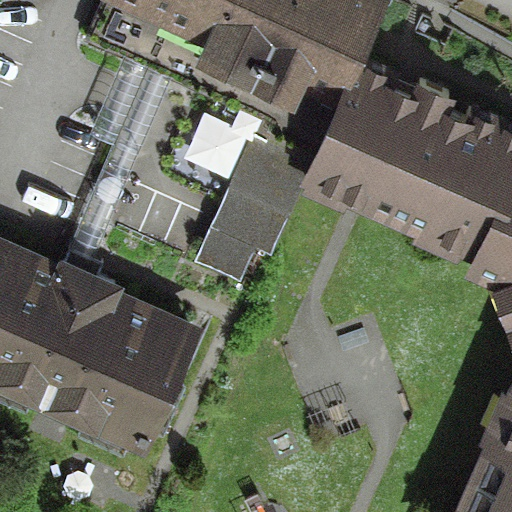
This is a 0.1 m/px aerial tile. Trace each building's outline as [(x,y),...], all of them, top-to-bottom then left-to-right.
[(308,154),(352,57),(377,0),(96,0),(81,35),(264,117),(247,154),(263,161),(253,182),(289,198),(308,154)] [(427,207),(479,230),(511,165),(511,128),(465,107),(461,116),(438,106),(444,91),(416,79),(409,94),(386,84),(390,74),(352,57),(308,154),(342,169),(337,180),(422,218),(427,207)] [(511,165),(479,230),(467,255),(509,274),(511,272),(511,165)] [(247,242),(212,227),(197,261),(232,276),(247,242)] [(106,291),(110,282),(59,259),(55,268),(0,243),(0,375),(140,438),(145,429),(137,425),(163,368),(167,370),(187,327),(106,291)] [(511,511),(511,413),(502,436),(491,431),(455,511),(511,511)]
